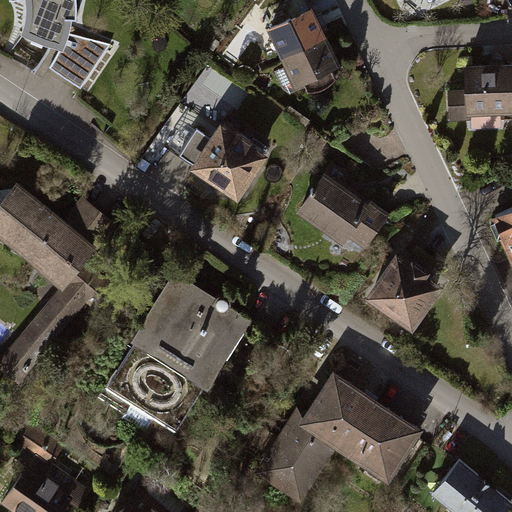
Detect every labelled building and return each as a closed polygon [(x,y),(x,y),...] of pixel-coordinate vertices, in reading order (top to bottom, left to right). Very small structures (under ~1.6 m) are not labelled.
[(24,0),(26,7),(24,19),(21,29),(62,46),(50,66),(82,88),(111,44),(68,34),(71,25),(72,15),(76,15),(76,2),(76,0),(24,0)] [(322,13),(275,32),(291,72),(338,52),(322,13)] [(338,52),(291,72),(305,106),(353,86),(338,52)] [(511,71),(471,74),(472,93),(453,94),(455,120),(511,117),(511,71)] [(265,159),(215,129),(187,174),(238,204),(265,159)] [(66,217),(18,179),(0,201),(0,234),(63,284),(0,359),(0,363),(21,381),(88,301),(92,304),(102,291),(77,271),(116,221),(83,195),(66,217)] [(379,213),(327,179),(304,214),(355,248),(379,213)] [(511,213),(498,219),(511,254),(511,213)] [(460,287),(410,253),(381,295),(430,329),(460,287)] [(247,316),(175,270),(134,335),(137,335),(205,379),(207,381),(219,361),(254,383),(280,342),(245,320),(247,316)] [(205,379),(137,335),(102,389),(129,406),(122,416),(143,430),(154,412),(174,425),(205,379)] [(389,473),(418,429),(332,373),(303,417),(337,439),(389,473)] [(301,493),(337,439),(303,417),(296,413),(261,467),(301,493)] [(476,473),(458,459),(432,491),(458,511),(501,511),(510,500),(497,490),(476,473)] [(71,511),(78,504),(30,470),(7,503),(19,511),(71,511)] [(164,511),(139,494),(125,511),(164,511)]
